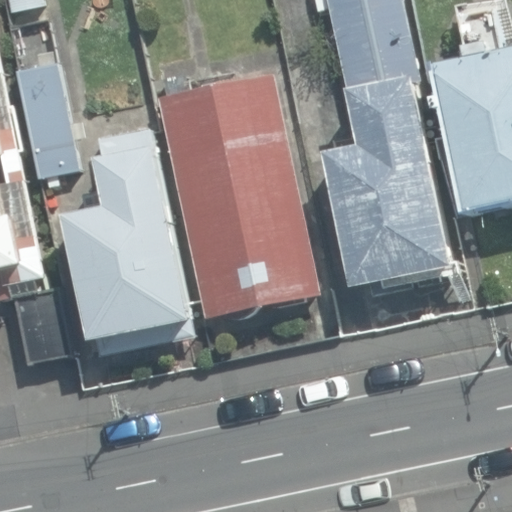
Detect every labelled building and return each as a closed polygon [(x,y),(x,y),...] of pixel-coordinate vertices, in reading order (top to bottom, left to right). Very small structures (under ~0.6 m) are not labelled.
[(11,0),(14,12),(48,5),(46,0),(11,0)] [(332,154),(360,288),(460,267),(422,84),(427,83),(408,0),(332,0),(355,99),(357,98),(367,146),(332,154)] [(192,9),(139,18),(148,83),(202,75),(192,9)] [(246,15),(250,35),(266,33),(263,13),(246,15)] [(21,299),(34,365),(77,357),(64,289),(54,291),(0,16),(0,273),(1,273),(6,302),(21,299)] [(440,64),(471,215),(511,206),(511,50),(496,54),(494,44),(471,48),(472,59),(440,64)] [(22,73),(46,181),(87,172),(62,64),(22,73)] [(164,98),(210,319),(326,295),(280,74),(164,98)] [(97,342),(100,355),(195,334),(192,322),(199,321),(199,320),(155,128),(104,139),(109,165),(106,166),(116,207),(72,217),(100,341),(97,342)]
